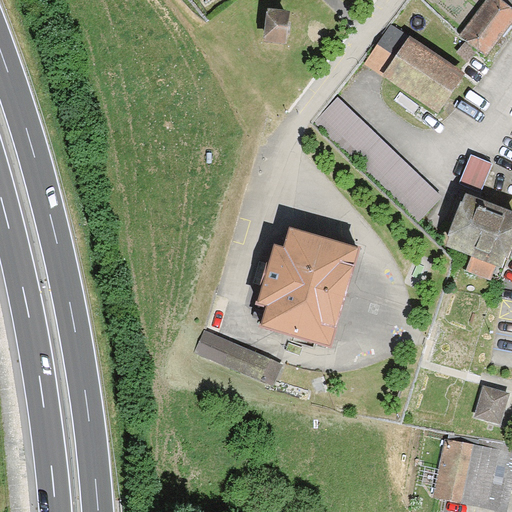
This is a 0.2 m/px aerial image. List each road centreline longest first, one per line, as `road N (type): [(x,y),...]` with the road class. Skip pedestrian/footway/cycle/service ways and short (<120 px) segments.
road 1 (motorway): [(97,511),(66,287),(0,49)]
road 2 (motorway): [(0,194),(41,392),(55,511)]
